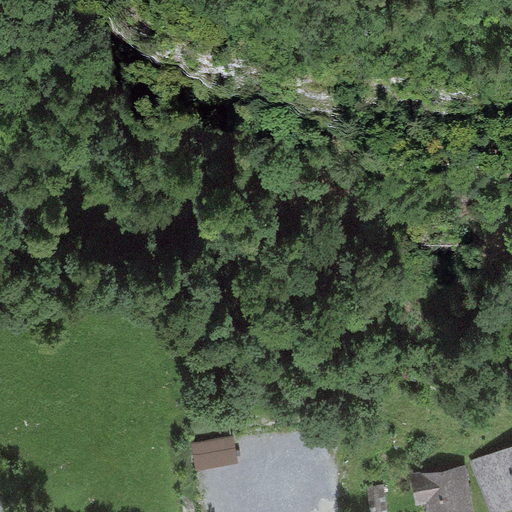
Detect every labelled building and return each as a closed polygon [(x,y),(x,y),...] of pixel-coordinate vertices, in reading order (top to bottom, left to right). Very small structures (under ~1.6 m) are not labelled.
[(427,380),(432,365),(397,357),(394,369),(427,380)] [(232,435),(192,443),(196,462),(235,455),(232,435)] [(511,446),(475,462),(492,503),(511,495),(511,446)] [(414,474),(418,498),(429,496),(431,511),(460,511),(473,510),(465,465),(414,474)] [(368,486),(371,511),(384,511),(386,511),(382,484),(368,486)]
